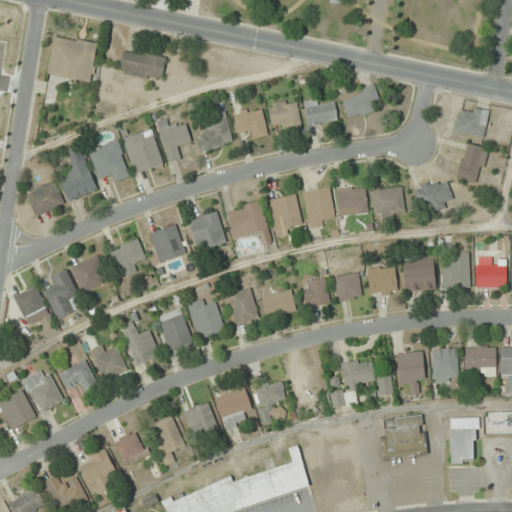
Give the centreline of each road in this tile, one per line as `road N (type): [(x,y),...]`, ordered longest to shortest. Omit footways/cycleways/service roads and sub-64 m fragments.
road 1 (residential): [(511,318),(396,323),(211,368),(0,469)]
road 2 (residential): [(0,262),(241,176),(414,144),(428,75)]
road 3 (tertiary): [(493,88),(66,0)]
road 4 (tertiary): [(0,251),(37,0)]
